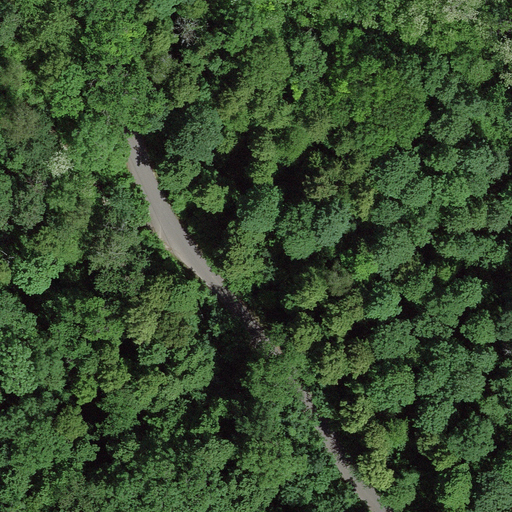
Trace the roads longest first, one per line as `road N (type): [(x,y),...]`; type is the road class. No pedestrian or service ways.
road 1 (unclassified): [(383,511),(229,298),(158,214),(137,161),(103,0)]
road 2 (track): [(170,233),(120,221),(104,207),(0,79)]
